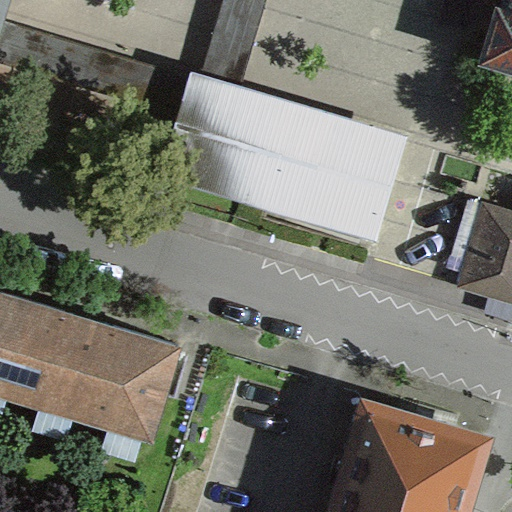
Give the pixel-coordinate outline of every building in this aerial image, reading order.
[(0,0),(0,29),(3,19),(8,0),(0,0)] [(444,0),(439,18),(475,28),(483,0),(222,0),(199,79),(241,91),(267,0),(444,0)] [(511,13),(498,59),(511,63),(511,13)] [(193,75),(3,19),(0,29),(0,62),(180,116),(192,77),(193,75)] [(199,79),(192,77),(180,116),(166,167),(377,229),(403,138),(241,91),(199,79)] [(511,210),(487,204),(464,284),(511,298),(511,210)] [(0,289),(0,389),(152,435),(180,343),(0,289)] [(465,511),(488,436),(365,401),(332,511),(465,511)]
